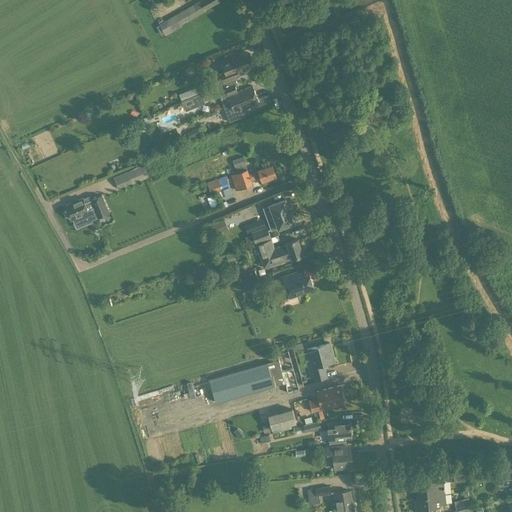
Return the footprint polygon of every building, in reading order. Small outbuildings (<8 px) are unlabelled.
[(200,1),(159,24),(166,36),(182,27),(181,25),(206,11),(205,11),(207,10),(207,9),(221,2),(219,0),(201,0),(200,1)] [(225,72),(219,74),(223,83),(235,78),(235,79),(239,77),(237,71),(254,65),(249,52),(235,57),(235,55),(221,60),(225,72)] [(235,78),(223,83),(225,88),(217,91),(227,115),(229,122),(245,116),(243,109),(259,103),(252,85),(237,91),(235,84),(237,83),(235,79),(235,78)] [(185,92),(179,94),(182,101),(188,98),(185,92)] [(185,110),(204,103),(201,93),(182,101),(185,110)] [(198,127),(190,131),(190,133),(185,135),(187,139),(192,137),(193,138),(201,134),(198,127)] [(180,138),(169,144),(171,148),(182,143),(180,138)] [(235,167),(245,164),(243,157),(232,160),(235,167)] [(237,173),(231,175),(236,191),(253,185),(252,181),(260,178),(261,181),(276,176),(272,164),(257,169),(258,170),(249,173),(248,169),(247,169),(237,173)] [(144,176),(140,167),(127,172),(131,181),(144,176)] [(211,194),(230,187),(226,176),(207,183),(211,194)] [(207,197),(210,207),(219,204),(216,194),(207,197)] [(66,209),(64,210),(64,212),(65,216),(67,217),(69,216),(70,220),(79,217),(83,225),(92,221),(91,220),(98,217),(98,218),(109,213),(101,195),(90,199),(93,207),(87,209),(83,198),(64,205),(66,209)] [(269,204),(270,205),(275,219),(269,221),(268,222),(268,223),(269,223),(271,228),(271,229),(271,230),(272,229),(277,227),(278,228),(279,228),(279,227),(292,223),(293,222),(293,221),(290,214),(291,213),(289,207),(288,208),(285,200),(285,199),(284,199),(270,204),(269,204)] [(246,225),(254,223),(248,206),(240,209),(246,225)] [(207,225),(212,237),(229,230),(224,218),(207,225)] [(267,227),(252,232),(255,241),(270,236),(267,227)] [(273,265),(291,259),(303,255),(298,239),(286,243),(286,244),(275,248),(270,236),(255,241),(258,251),(264,268),(273,265)] [(248,270),(246,264),(240,266),(245,280),(257,277),(254,268),(248,270)] [(283,279),(289,296),(312,287),(306,270),(283,279)] [(256,288),(276,282),(273,272),(253,279),(256,288)] [(307,348),(315,379),(326,376),(323,363),(334,361),(329,342),(307,348)] [(299,389),(288,350),(277,354),(278,359),(285,382),(288,392),(299,389)] [(216,402),(273,385),(266,362),(209,379),(216,402)] [(310,404),(312,411),(345,402),(340,384),(316,391),(319,402),(310,404)] [(292,408),(268,415),(273,433),(292,428),(291,424),(296,423),(292,408)] [(324,418),(322,411),(318,412),(318,413),(314,414),(316,420),(324,418)] [(295,435),(322,428),(320,421),(293,428),(295,435)] [(329,439),(329,443),(345,441),(345,435),(350,434),(350,428),(350,425),(349,423),(342,423),(341,421),(328,423),(328,425),(326,425),(327,428),(328,428),(328,439),(329,439)] [(234,432),(240,439),(245,435),(239,428),(234,432)] [(271,441),(269,434),(260,437),(261,443),(271,441)] [(345,445),(326,447),(327,461),(333,460),(334,468),(352,466),(350,451),(345,451),(344,446),(345,445)] [(470,477),(479,476),(479,469),(469,470),(470,477)] [(511,483),(511,469),(503,470),(504,484),(511,483)] [(453,472),(454,482),(467,480),(467,470),(453,472)] [(418,497),(445,494),(443,482),(435,483),(435,480),(416,482),(418,497)] [(308,489),(310,504),(320,503),(319,496),(331,494),(330,486),(308,489)] [(333,511),(353,511),(353,506),(351,506),(349,490),(334,492),(336,503),(333,504),(333,511)] [(445,494),(418,497),(418,500),(416,500),(416,511),(418,511),(429,511),(429,508),(439,507),(439,504),(446,504),(445,494)] [(454,501),(457,511),(470,508),(469,497),(454,501)]
